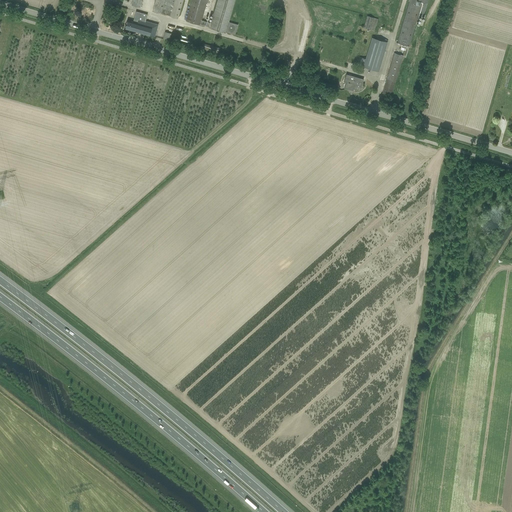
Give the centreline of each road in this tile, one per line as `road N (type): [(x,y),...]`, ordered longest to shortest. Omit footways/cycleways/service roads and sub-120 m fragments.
road 1 (unclassified): [(511,153),(0,3)]
road 2 (motorway): [(282,511),(0,281)]
road 3 (motorway): [(0,297),(261,511)]
